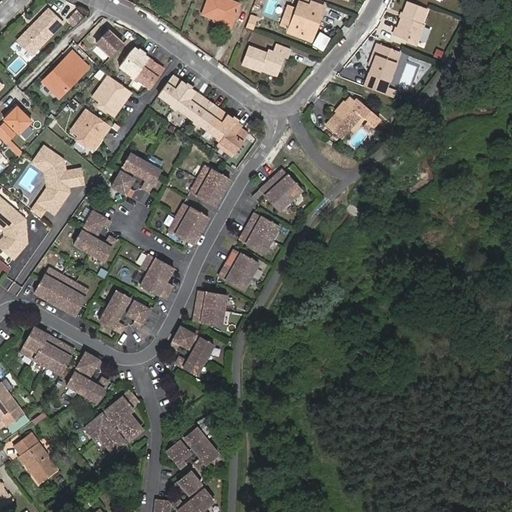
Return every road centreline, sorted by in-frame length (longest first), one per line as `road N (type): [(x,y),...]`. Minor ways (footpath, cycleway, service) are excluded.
road 1 (residential): [(280,118),(155,350),(141,361)]
road 2 (residential): [(100,0),(141,19),(280,118)]
road 3 (residential): [(141,361),(118,356),(17,295),(0,317)]
road 4 (residential): [(280,118),(379,0)]
road 5 (residential): [(141,361),(160,431),(146,511)]
